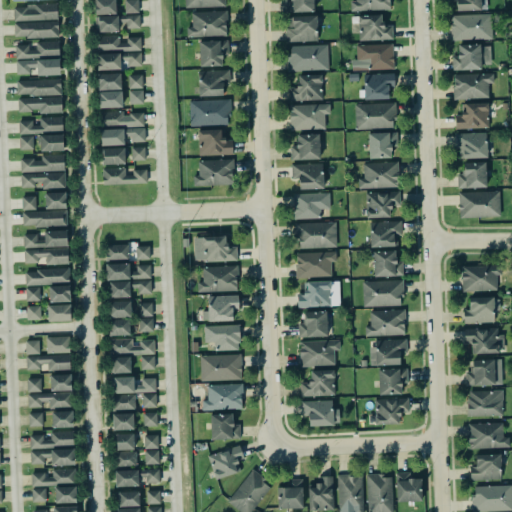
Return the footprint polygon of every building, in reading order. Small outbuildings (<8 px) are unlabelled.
[(117,14),(116,0),(94,0),(95,15),(117,14)] [(139,0),(124,0),(125,13),(139,13),(139,0)] [(226,7),(225,0),(184,0),(185,8),(226,7)] [(312,0),(313,10),(293,11),(284,12),(283,0),(312,0)] [(355,0),(356,0),(351,0),(351,12),(391,10),(390,0),(355,0)] [(456,0),(457,11),(481,10),(480,0),(456,0)] [(58,20),(57,4),(13,6),(14,21),(58,20)] [(190,11),(225,10),(226,24),(224,24),(225,35),(186,37),(185,26),(191,26),(190,11)] [(357,14),(380,13),(380,20),(383,20),(383,25),(391,24),(391,38),(358,40),(357,14)] [(449,14),(490,13),(491,38),(450,40),(449,14)] [(287,16),(288,27),(284,27),(285,41),(316,40),(316,14),(291,15),(291,16),(287,16)] [(99,30),(141,29),(140,15),(99,16),(99,30)] [(15,38),(59,37),(58,21),(14,23),(15,38)] [(97,51),(141,50),(141,37),(97,38),(97,51)] [(198,65),(220,64),(220,58),(221,58),(221,53),(227,53),(226,40),(219,40),(219,39),(197,39),(198,65)] [(57,40),(58,56),(14,58),(14,44),(28,44),(28,49),(35,49),(35,41),(57,40)] [(480,68),(451,70),(451,56),(457,55),(456,50),(458,50),(458,43),(479,42),(479,46),(490,45),(491,64),(480,64),(480,68)] [(356,45),(357,62),(367,61),(367,70),(394,69),(393,44),(356,45)] [(329,70),(328,45),(287,46),(288,71),(329,70)] [(141,52),(121,53),(121,66),(142,65),(141,52)] [(98,70),(121,70),(120,53),(98,54),(98,70)] [(59,73),(36,74),(35,66),(29,67),(29,72),(15,73),(15,60),(36,59),(36,58),(58,58),(59,73)] [(229,70),(198,71),(199,96),(223,96),(223,83),(230,83),(229,70)] [(452,99),(487,97),(487,82),(492,82),(492,72),(453,74),(453,85),(451,85),(452,99)] [(362,74),(393,73),(393,86),(387,87),(387,98),(362,99),(362,96),(357,97),(357,89),(363,89),(362,74)] [(121,74),(98,75),(98,90),(122,90),(121,74)] [(288,87),(289,101),(323,100),(322,74),(297,75),(298,87),(288,87)] [(143,75),(129,75),(129,89),(143,89),(143,75)] [(61,79),(17,80),(17,96),(61,94),(61,79)] [(130,104),(144,103),(143,90),(129,90),(130,104)] [(122,91),(98,92),(99,108),(122,107),(122,91)] [(18,98),(18,111),(40,110),(40,113),(62,113),(61,97),(18,98)] [(229,98),(229,116),(226,116),(227,123),(189,125),(188,100),(229,98)] [(464,103),(464,102),(486,101),(487,127),(454,128),(454,114),(460,114),(460,103),(464,103)] [(290,108),(331,105),(331,116),(324,116),(325,132),(291,134),(290,108)] [(355,105),(396,105),(396,131),(355,132),(355,105)] [(143,113),(124,114),(124,110),(100,112),(101,127),(144,125),(143,113)] [(62,117),(39,118),(39,122),(18,122),(19,134),(63,132),(62,117)] [(99,128),(122,127),(122,128),(143,126),(144,140),(130,141),(130,135),(122,135),(123,143),(100,144),(99,128)] [(199,156),(232,155),(232,140),(224,140),(224,129),(198,130),(199,156)] [(369,159),(391,158),(391,142),(397,142),(397,133),(368,133),(369,159)] [(456,134),(457,159),(487,158),(487,133),(456,134)] [(40,152),(63,151),(63,134),(39,135),(40,152)] [(291,146),(291,161),(320,159),(319,134),(297,135),(297,146),(291,146)] [(19,136),(20,150),(34,149),(33,136),(19,136)] [(100,147),(123,146),(123,147),(126,147),(126,156),(124,156),(124,162),(104,163),(104,164),(102,164),(102,163),(100,163),(100,147)] [(130,146),(143,146),(144,159),(130,159),(130,146)] [(20,158),(33,157),(33,159),(40,159),(40,155),(62,154),(63,169),(20,170),(20,158)] [(197,160),(232,158),(232,169),(231,169),(231,183),(192,185),(192,175),(198,174),(197,160)] [(359,188),(399,187),(398,162),(363,163),(363,178),(359,179),(359,188)] [(486,162),(463,163),(463,174),(457,175),(458,188),(486,188),(486,162)] [(323,164),(291,165),(292,179),(299,178),(299,189),(324,189),(323,164)] [(146,170),(131,170),(131,168),(103,169),(103,185),(147,184),(146,170)] [(63,171),(64,187),(41,188),(41,181),(34,181),(34,186),(20,186),(20,173),(63,171)] [(44,191),(64,190),(65,206),(44,207),(44,191)] [(459,192),(499,190),(500,215),(460,217),(459,192)] [(366,218),(391,218),(391,205),(400,205),(400,192),(366,193),(366,218)] [(330,209),(330,193),(293,194),(294,219),(321,219),(321,209),(330,209)] [(22,210),(36,210),(36,196),(22,197),(22,210)] [(67,210),(23,211),(23,227),(67,226),(67,210)] [(293,222),(294,240),(298,240),(298,247),(335,246),(334,221),(293,222)] [(402,234),(401,221),(370,222),(371,247),(396,247),(395,234),(402,234)] [(43,229),(66,228),(66,244),(44,245),(45,246),(22,247),(22,232),(36,232),(36,238),(43,238),(43,229)] [(200,235),(224,234),(224,241),(226,241),(227,246),(235,246),(236,259),(202,261),(200,235)] [(129,260),(128,245),(106,245),(106,260),(129,260)] [(136,260),(150,260),(150,246),(136,246),(136,260)] [(23,248),(66,247),(67,263),(44,264),(44,256),(37,256),(37,261),(24,262),(23,248)] [(295,252),(335,250),(336,261),(330,261),(330,275),(295,277),(294,264),(295,264),(295,252)] [(375,255),(406,255),(406,280),(375,281),(375,255)] [(130,280),(130,263),(106,264),(107,281),(130,280)] [(201,266),(236,264),(237,278),(235,278),(235,290),(196,292),(196,281),(201,281),(201,266)] [(461,265),(500,264),(500,274),(495,274),(496,289),(461,291),(460,273),(464,272),(462,272),(462,269),(461,268),(461,265)] [(150,266),(131,267),(131,279),(151,278),(150,266)] [(69,269),(25,270),(25,285),(69,284),(69,269)] [(299,308),(340,307),(339,281),(298,282),(299,308)] [(362,282),(363,307),(400,305),(400,296),(404,296),(403,281),(362,282)] [(109,298),(130,297),(129,282),(109,282),(109,298)] [(50,302),(70,302),(70,286),(49,286),(50,302)] [(40,301),(40,287),(26,287),(26,301),(40,301)] [(462,308),(468,308),(468,296),(493,295),(493,312),(493,313),(493,321),(463,322),(462,308)] [(208,311),(203,311),(203,322),(233,321),(233,309),(239,309),(239,296),(208,296),(208,311)] [(131,301),(109,302),(109,318),(131,317),(131,301)] [(139,317),(153,316),(152,303),(138,303),(139,317)] [(70,305),(48,305),(48,321),(71,321),(70,305)] [(26,307),(27,320),(41,320),(40,306),(26,307)] [(325,309),(326,335),(298,336),(297,323),(302,323),(302,318),(303,318),(303,310),(325,309)] [(404,310),(369,311),(370,327),(365,327),(365,336),(405,335),(404,310)] [(153,318),(139,319),(139,332),(153,332),(153,318)] [(129,319),(109,320),(109,336),(130,335),(129,319)] [(204,326),(205,342),(214,342),(215,351),(240,350),(239,325),(204,326)] [(464,329),(465,343),(471,343),(471,354),(502,353),(502,335),(498,335),(498,328),(464,329)] [(69,337),(46,337),(46,353),(70,353),(69,337)] [(368,346),(374,346),(374,340),(405,338),(406,352),(398,352),(399,363),(369,365),(368,346)] [(132,339),(110,339),(110,356),(154,354),(154,342),(133,342),(132,339)] [(298,340),(338,339),(338,349),(333,349),(333,363),(310,364),(310,366),(299,366),(298,348),(299,348),(299,344),(298,344),(298,340)] [(40,354),(39,340),(25,341),(26,355),(40,354)] [(46,369),(46,371),(70,370),(70,354),(26,356),(26,370),(46,369)] [(241,380),(240,354),(200,356),(201,381),(241,380)] [(140,356),(141,370),(155,369),(155,356),(140,356)] [(130,357),(111,357),(112,373),(131,373),(130,357)] [(464,371),(470,371),(469,367),(471,367),(471,359),(493,358),(494,383),(465,384),(464,371)] [(402,394),(401,384),(407,384),(407,368),(378,369),(379,395),(402,394)] [(310,371),(310,382),(300,382),(301,396),(335,396),(334,370),(310,371)] [(49,374),(69,373),(70,389),(49,390),(49,374)] [(153,377),(154,390),(112,392),(112,376),(132,375),(132,384),(140,384),(140,378),(153,377)] [(27,392),(42,392),(41,378),(26,379),(27,392)] [(206,384),(241,383),(242,397),(240,397),(240,408),(201,409),(201,399),(206,399),(206,384)] [(468,417),(503,416),(502,390),(467,391),(468,417)] [(29,395),(68,393),(69,407),(52,408),(49,401),(40,402),(40,405),(29,406),(29,395)] [(156,394),(142,394),(142,408),(157,408),(156,394)] [(135,395),(112,396),(112,411),(136,410),(135,395)] [(373,399),(407,397),(407,411),(399,411),(399,415),(397,415),(397,423),(373,424),(373,415),(381,414),(374,410),(373,399)] [(332,400),(301,402),(302,415),(309,415),(309,425),(339,424),(339,410),(333,410),(332,400)] [(52,428),(73,427),(73,411),(52,412),(52,428)] [(28,413),(29,426),(43,426),(42,412),(28,413)] [(157,412),(143,412),(143,426),(157,426),(157,412)] [(134,429),(134,413),(113,414),(113,430),(134,429)] [(211,440),(240,439),(239,426),(233,426),(233,414),(210,415),(211,440)] [(467,423),(502,421),(502,436),(508,436),(508,446),(469,448),(469,441),(468,441),(467,423)] [(73,431),(47,432),(47,435),(29,435),(30,447),(73,446),(73,431)] [(117,450),(134,450),(134,434),(117,434),(117,450)] [(158,435),(144,435),(144,449),(158,448),(158,435)] [(215,480),(239,472),(236,462),(244,460),(239,445),(207,456),(215,480)] [(51,466),(75,465),(74,449),(30,450),(31,462),(51,461),(51,466)] [(145,451),(145,464),(159,464),(159,450),(145,451)] [(137,467),(136,452),(115,452),(116,467),(137,467)] [(474,453),(499,452),(500,469),(499,469),(499,478),(469,480),(469,465),(471,465),(471,466),(475,466),(474,453)] [(30,472),(31,486),(74,484),(73,468),(51,469),(51,476),(44,476),(44,471),(30,472)] [(251,468),(265,479),(263,482),(269,487),(248,511),(239,511),(226,501),(251,468)] [(116,487),(139,486),(139,483),(160,482),(159,469),(115,470),(116,487)] [(420,477),(421,499),(396,501),(394,472),(407,471),(408,477),(413,477),(413,478),(420,477)] [(366,511),(365,473),(383,473),(383,476),(390,476),(391,511),(366,511)] [(309,511),(333,510),(332,476),(318,477),(319,484),(308,485),(309,511)] [(337,511),(337,476),(365,476),(364,511),(337,511)] [(278,509),(303,508),(302,479),(286,480),(286,487),(278,488),(278,509)] [(54,486),(54,502),(75,501),(74,485),(54,486)] [(32,501),(45,502),(46,488),(32,488),(32,501)] [(474,489),(511,488),(511,511),(472,511),(472,504),(478,502),(474,489)] [(146,491),(147,504),(161,504),(160,491),(146,491)] [(139,506),(139,492),(118,492),(119,507),(139,506)]
